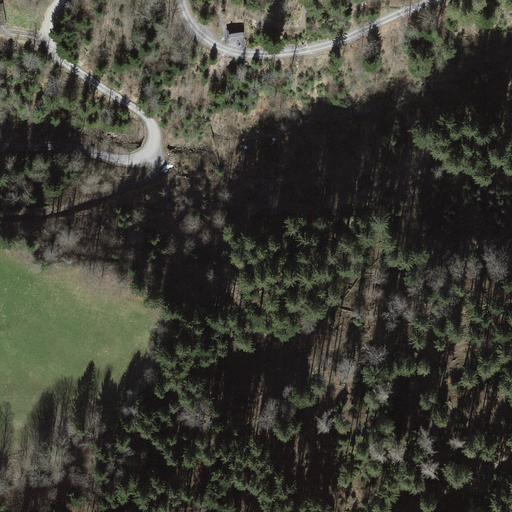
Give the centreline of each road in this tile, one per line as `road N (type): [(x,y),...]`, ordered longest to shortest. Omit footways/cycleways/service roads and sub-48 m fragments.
road 1 (track): [(0,144),(62,145),(130,159),(153,151),(143,113),(52,48),(47,23),(58,0)]
road 2 (track): [(180,0),(201,37),(226,52),(256,55),(325,44),(431,0)]
road 3 (track): [(151,155),(159,166),(150,178),(37,213),(0,214)]
